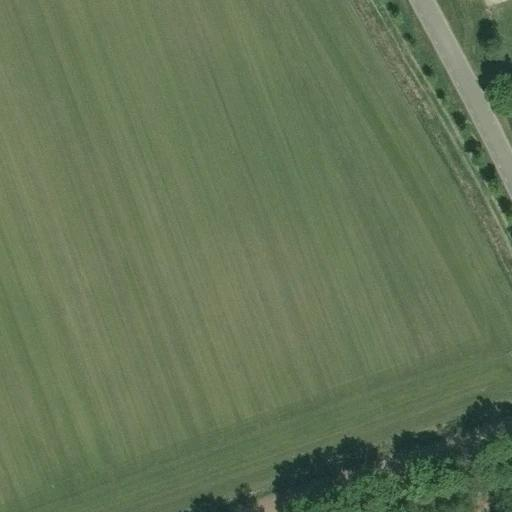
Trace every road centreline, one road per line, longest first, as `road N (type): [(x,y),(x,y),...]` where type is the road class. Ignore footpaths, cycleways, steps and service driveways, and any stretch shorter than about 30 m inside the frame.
road 1 (track): [(511,423),(259,511)]
road 2 (unclassified): [(511,179),(417,0)]
